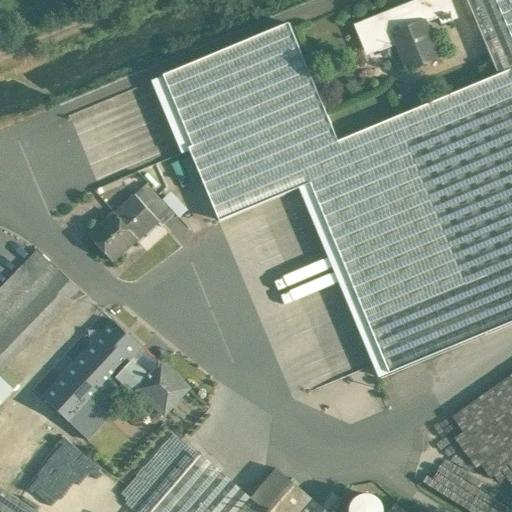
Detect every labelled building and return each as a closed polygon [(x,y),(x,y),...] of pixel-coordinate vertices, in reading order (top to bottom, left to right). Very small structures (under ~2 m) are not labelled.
[(511,0),(467,0),(499,75),(338,141),(289,23),(164,75),(194,146),(190,147),(220,220),(300,187),(305,184),(305,185),(311,183),(390,372),(511,321),(511,0)] [(448,0),(422,0),(357,26),(365,45),(392,34),(407,72),(442,58),(427,20),(441,14),(443,21),(455,17),(448,0)] [(147,185),(115,214),(115,213),(90,235),(113,261),(137,240),(138,241),(158,223),(161,226),(174,215),(147,185)] [(37,249),(0,287),(0,335),(61,271),(37,249)] [(61,271),(0,335),(0,372),(79,289),(61,271)] [(113,320),(40,398),(80,435),(103,411),(92,401),(114,378),(129,362),(143,348),(113,320)] [(160,364),(150,374),(143,367),(139,371),(129,362),(114,378),(124,388),(128,383),(161,415),(186,388),(160,364)] [(511,366),(468,395),(479,413),(449,433),(480,479),(501,466),(511,481),(511,366)] [(0,445),(12,430),(0,419),(0,445)] [(37,511),(0,487),(0,511),(299,511),(311,499),(274,468),(249,497),(236,511),(37,511)] [(218,473),(184,511),(236,511),(249,497),(218,473)] [(433,473),(427,483),(457,501),(474,511),(497,511),(503,502),(471,483),(465,492),(433,473)] [(379,511),(380,511),(379,504),(375,499),(369,495),(363,494),(356,495),(351,499),(347,505),(346,511),(379,511)] [(325,511),(311,499),(299,511),(325,511)]
